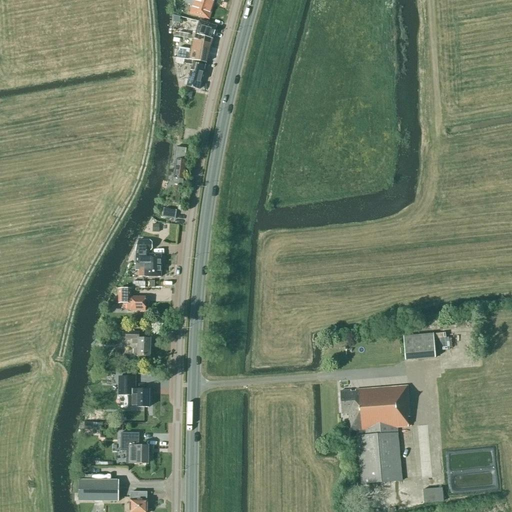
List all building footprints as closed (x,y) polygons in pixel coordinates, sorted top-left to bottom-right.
[(189,14),(209,20),(213,7),(194,1),(189,14)] [(196,33),(193,33),(192,39),(211,45),(216,27),(199,22),(196,33)] [(179,48),(177,58),(188,60),(206,64),(208,52),(209,52),(211,45),(192,39),(190,50),(179,48)] [(187,87),(199,90),(205,66),(193,63),(187,87)] [(192,92),(186,90),(184,97),(191,99),(192,92)] [(185,161),(186,154),(173,152),(173,157),(176,157),(176,160),(175,171),(174,170),(173,176),(174,177),(173,182),(182,183),(183,179),(185,161)] [(181,186),(174,185),(173,192),(180,193),(181,186)] [(165,217),(175,219),(176,211),(166,210),(165,217)] [(144,264),(144,265),(161,265),(161,255),(146,255),(146,251),(149,251),(152,249),(152,243),(149,241),(138,241),(136,251),(136,264),(144,264)] [(139,277),(161,277),(161,265),(144,265),(144,267),(139,267),(139,277)] [(118,303),(130,304),(130,310),(145,311),(145,298),(131,298),(131,290),(119,289),(118,303)] [(131,345),(138,345),(138,348),(136,348),(133,349),(133,354),(136,356),(138,356),(138,357),(149,357),(150,339),(139,339),(139,332),(126,332),(126,339),(132,340),(131,345)] [(435,358),(433,334),(403,337),(405,361),(435,358)] [(129,407),(149,408),(149,390),(134,390),(134,377),(119,377),(119,395),(129,395),(129,407)] [(407,386),(373,389),(355,390),(355,392),(351,392),(351,391),(340,391),(341,414),(348,414),(350,431),(356,431),(357,437),(361,484),(402,481),(398,434),(397,428),(408,427),(407,417),(409,417),(407,386)] [(101,424),(93,423),(93,430),(101,431),(101,424)] [(147,464),(148,447),(139,446),(139,433),(121,433),(121,451),(127,451),(127,463),(136,463),(136,464),(147,464)] [(78,501),(118,502),(119,481),(79,480),(78,501)] [(146,511),(147,511),(147,508),(147,507),(147,501),(146,501),(146,493),(131,492),(130,511),(146,511)]
